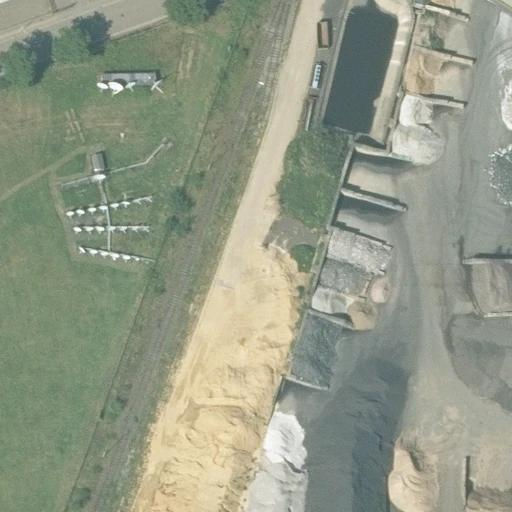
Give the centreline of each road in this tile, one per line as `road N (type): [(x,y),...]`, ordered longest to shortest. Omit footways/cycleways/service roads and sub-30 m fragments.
road 1 (unknown): [(511,8),(419,181),(412,210),(428,277),(481,367),(511,397)]
road 2 (residential): [(0,57),(163,0)]
